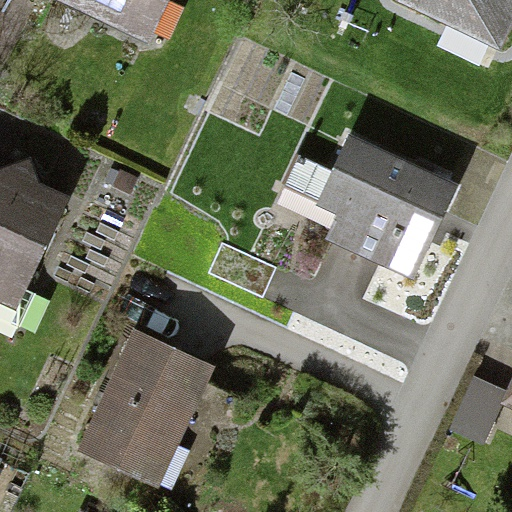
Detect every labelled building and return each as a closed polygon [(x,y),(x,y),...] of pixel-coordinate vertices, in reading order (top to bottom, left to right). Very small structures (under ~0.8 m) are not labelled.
[(81,0),(132,24),(143,0),(81,0)] [(511,11),(511,0),(415,0),(462,22),(472,0),(508,17),(509,17),(511,11)] [(345,212),(335,235),(414,272),(453,188),(353,142),(339,172),(301,154),(287,185),(345,212)] [(28,165),(3,175),(2,178),(0,177),(0,316),(20,326),(36,293),(23,286),(63,201),(36,188),(28,165)] [(279,267),(224,242),(211,273),(265,298),(279,267)] [(141,334),(87,450),(156,482),(176,439),(164,433),(177,403),(190,409),(210,365),(141,334)]
